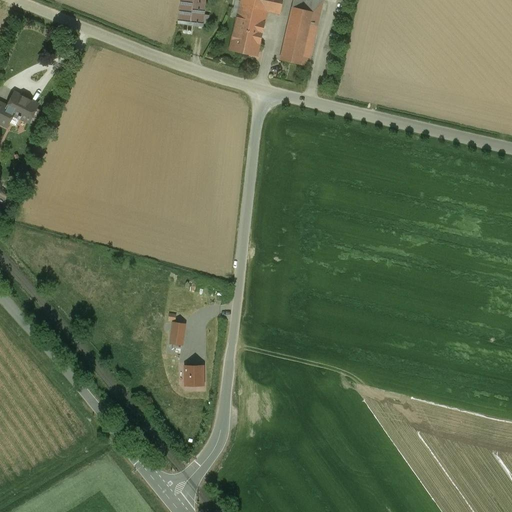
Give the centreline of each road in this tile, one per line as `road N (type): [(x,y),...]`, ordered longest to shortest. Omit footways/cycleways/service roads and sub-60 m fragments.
road 1 (unclassified): [(164,490),(220,435),(262,89)]
road 2 (residential): [(262,89),(16,0)]
road 3 (residential): [(262,89),(511,148)]
road 4 (unclassified): [(0,300),(164,490)]
